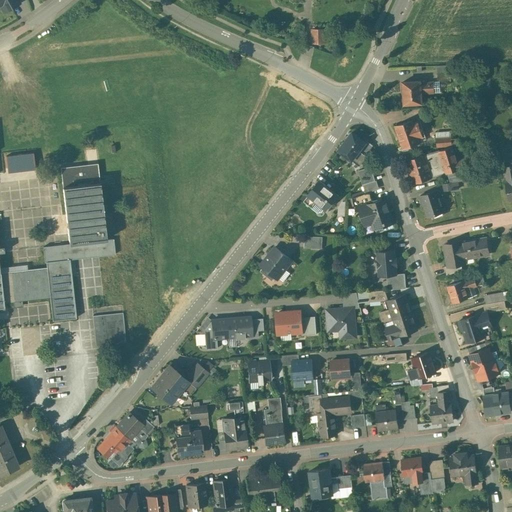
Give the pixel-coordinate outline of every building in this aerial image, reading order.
[(17,0),(0,0),(0,5),(4,12),(19,3),(17,0)] [(326,29),(312,30),(312,42),(326,42),(326,29)] [(221,63),(189,49),(156,119),(177,129),(181,122),(249,176),(245,179),(264,195),(312,135),(256,90),(258,88),(245,76),(242,80),(221,63)] [(450,72),(437,73),(438,82),(439,81),(450,81),(450,72)] [(420,81),(402,82),(404,104),(421,103),(421,94),(434,93),(433,82),(420,82),(420,81)] [(412,120),(395,125),(402,148),(420,143),(418,138),(425,136),(421,125),(418,126),(417,122),(414,123),(412,120)] [(364,141),(352,132),(338,150),(359,165),(366,156),(358,151),(359,149),(365,142),(364,141)] [(451,137),(436,138),(436,146),(451,146),(451,137)] [(365,140),(364,141),(365,142),(359,149),(365,154),(372,145),(365,140)] [(439,150),(424,154),(427,163),(430,162),(434,175),(435,176),(446,172),(446,173),(469,166),(466,158),(456,161),(452,146),(439,150)] [(32,152),(5,156),(7,171),(35,168),(32,152)] [(424,154),(406,160),(413,183),(432,177),(431,176),(427,163),(424,154)] [(75,317),(69,259),(115,254),(113,239),(106,240),(97,163),(60,167),(69,244),(43,247),(44,262),(46,262),(46,267),(0,272),(0,306),(3,306),(3,302),(49,297),(52,320),(75,317)] [(370,166),(358,170),(362,184),(375,180),(370,166)] [(337,194),(319,180),(308,194),(308,195),(303,201),(311,207),(316,201),(326,209),(337,194)] [(457,181),(443,183),(444,190),(458,189),(457,181)] [(436,190),(419,195),(421,200),(422,200),(427,216),(443,211),(436,190)] [(369,192),(352,197),(354,206),(372,200),(369,192)] [(385,198),(359,207),(364,225),(372,222),(374,228),(375,228),(375,227),(385,224),(385,223),(391,221),(392,223),(393,222),(385,198)] [(385,224),(375,227),(375,228),(377,232),(393,227),(392,223),(391,221),(385,223),(385,224)] [(307,234),(307,246),(324,246),(324,235),(307,234)] [(460,243),(453,245),(452,243),(451,243),(451,244),(443,246),(443,247),(444,247),(445,252),(444,252),(444,253),(445,253),(447,265),(448,266),(460,264),(465,263),(464,258),(483,255),(482,249),(483,248),(482,245),(481,245),(480,239),(461,242),(460,242),(460,243)] [(162,324),(211,264),(193,250),(189,254),(174,242),(137,246),(145,310),(162,324)] [(274,247),(260,265),(263,267),(260,271),(272,280),(275,276),(277,278),(292,260),(274,247)] [(395,249),(376,251),(378,276),(387,275),(397,274),(397,266),(398,266),(397,257),(396,257),(395,249)] [(460,264),(448,266),(447,265),(444,266),(446,275),(462,270),(460,264)] [(397,274),(387,275),(388,289),(406,288),(405,273),(397,274)] [(481,275),(474,277),(476,286),(484,283),(481,275)] [(474,277),(462,281),(465,289),(476,286),(474,277)] [(462,280),(447,285),(453,303),(468,297),(465,289),(462,281),(462,280)] [(385,290),(369,291),(369,302),(370,302),(370,299),(387,297),(385,290)] [(357,292),(359,303),(369,302),(369,291),(357,292)] [(484,295),(485,304),(504,300),(508,299),(507,291),(484,295)] [(344,308),(353,307),(353,308),(360,308),(359,303),(357,292),(343,293),(344,308)] [(405,294),(387,300),(390,309),(394,320),(398,318),(411,314),(405,294)] [(504,300),(485,304),(483,304),(485,313),(506,309),(504,300)] [(353,307),(344,308),(327,310),(329,330),(343,329),(344,337),(355,336),(353,308),(353,307)] [(390,309),(379,312),(382,320),(382,321),(392,320),(394,320),(390,309)] [(278,333),(301,331),(302,331),(301,328),(301,317),(300,311),(276,313),(278,333)] [(122,312),(116,313),(119,343),(125,342),(122,312)] [(484,316),(483,313),(478,314),(481,326),(489,323),(487,315),(484,316)] [(399,323),(395,324),(395,325),(385,328),(389,338),(389,339),(400,335),(417,330),(411,314),(398,318),(399,323)] [(478,314),(459,321),(462,330),(463,330),(467,342),(485,336),(481,326),(478,314)] [(237,319),(227,320),(228,337),(235,337),(235,339),(244,338),(244,336),(251,335),(252,335),(250,319),(250,316),(237,317),(237,319)] [(315,316),(301,317),(301,328),(316,327),(315,316)] [(207,317),(200,326),(204,330),(211,320),(207,317)] [(263,318),(250,319),(252,335),(251,335),(251,337),(259,336),(258,330),(264,330),(263,318)] [(211,320),(204,330),(205,333),(206,349),(217,348),(216,338),(228,337),(227,320),(221,320),(221,319),(211,320)] [(302,331),(301,331),(302,335),(317,334),(316,327),(301,328),(302,331)] [(400,335),(389,339),(389,338),(383,340),(385,347),(403,345),(400,335)] [(488,348),(469,354),(474,367),(495,359),(494,359),(493,360),(488,348)] [(429,352),(412,358),(419,377),(435,372),(429,352)] [(406,353),(385,354),(386,362),(407,360),(406,353)] [(298,354),(281,355),(282,365),(292,364),(292,361),(299,360),(298,354)] [(347,359),(331,360),(332,378),(350,376),(349,361),(347,359)] [(499,373),(495,359),(474,367),(478,380),(499,373)] [(299,360),(292,361),(292,364),(294,379),(312,378),(311,361),(309,360),(299,360)] [(268,361),(247,363),(249,381),(270,379),(268,361)] [(197,364),(189,374),(199,382),(207,372),(197,364)] [(187,381),(168,365),(151,386),(170,402),(179,392),(187,381)] [(361,390),(360,372),(352,373),(353,390),(361,390)] [(187,381),(179,392),(186,398),(195,387),(187,381)] [(449,391),(437,392),(437,387),(431,387),(432,398),(430,398),(430,404),(432,422),(444,421),(446,422),(451,422),(452,420),(453,420),(451,402),(450,402),(449,391)] [(493,387),(483,388),(484,395),(494,393),(493,387)] [(321,395),(308,396),(309,408),(322,407),(322,412),(334,411),(341,411),(343,413),(348,412),(350,409),(349,399),(362,398),(361,390),(353,390),(348,391),(348,397),(322,400),(321,395)] [(484,395),(483,395),(486,415),(511,411),(508,391),(484,395)] [(279,397),(267,398),(268,409),(281,407),(279,397)] [(246,400),(227,402),(228,409),(234,408),(234,413),(247,412),(246,400)] [(17,401),(0,407),(0,420),(21,412),(17,401)] [(409,402),(401,403),(401,404),(403,419),(415,418),(413,405),(409,406),(409,402)] [(206,406),(190,407),(191,419),(207,417),(206,406)] [(268,409),(263,409),(265,426),(263,426),(265,443),(285,441),(283,424),(281,407),(268,409)] [(395,409),(376,412),(378,429),(398,427),(395,409)] [(322,412),(317,413),(320,436),(337,434),(334,411),(322,412)] [(135,418),(129,412),(126,415),(132,421),(135,418)] [(364,414),(351,415),(352,427),(365,426),(364,414)] [(135,418),(132,421),(126,415),(116,426),(129,438),(133,434),(142,442),(148,435),(146,434),(153,426),(145,419),(141,423),(135,418)] [(242,416),(223,419),(227,449),(246,446),(242,416)] [(0,426),(0,474),(10,470),(9,470),(17,467),(0,426)] [(129,438),(116,426),(97,448),(107,457),(108,456),(111,458),(114,454),(122,462),(127,457),(126,456),(131,451),(132,447),(135,444),(129,438)] [(200,431),(175,434),(177,455),(203,452),(200,431)] [(511,444),(498,446),(500,466),(511,464),(511,444)] [(466,452),(454,453),(454,457),(449,457),(452,475),(465,474),(466,484),(477,483),(475,472),(476,472),(474,454),(466,455),(466,452)] [(122,462),(114,454),(111,458),(119,466),(122,462)] [(420,457),(402,459),(403,475),(413,474),(414,482),(422,481),(421,473),(422,473),(420,457)] [(442,459),(429,461),(431,474),(439,473),(444,473),(442,459)] [(389,461),(382,462),(384,475),(391,474),(389,461)] [(382,462),(363,464),(365,481),(370,481),(384,479),(384,475),(382,462)] [(332,494),(330,477),(329,468),(309,471),(313,497),(332,494)] [(430,472),(422,473),(421,473),(422,481),(424,493),(433,492),(432,490),(431,479),(430,472)] [(337,476),(339,488),(352,487),(351,475),(337,476)] [(278,476),(255,479),(254,478),(246,479),(248,497),(269,495),(270,503),(274,502),(274,501),(281,501),(278,476)] [(337,476),(330,477),(332,494),(333,498),(353,495),(352,487),(339,488),(337,476)] [(431,479),(432,490),(438,492),(443,489),(445,487),(444,478),(440,479),(440,478),(431,479)] [(229,479),(213,481),(216,503),(215,503),(215,505),(216,505),(232,503),(229,479)] [(384,479),(370,481),(372,499),(387,497),(386,486),(385,487),(384,479)] [(204,482),(186,485),(188,506),(200,505),(206,504),(204,482)] [(180,489),(173,490),(173,493),(174,493),(176,508),(183,507),(180,489)] [(115,499),(106,501),(107,511),(136,511),(134,493),(126,494),(125,492),(119,493),(119,495),(114,496),(115,499)] [(173,493),(160,495),(162,511),(176,511),(176,508),(174,493),(173,493)] [(162,511),(160,495),(146,496),(148,511),(162,511)] [(78,498),(62,500),(63,511),(68,511),(69,511),(68,511),(91,511),(89,497),(78,498)] [(244,511),(243,501),(234,502),(235,511),(244,511)]
